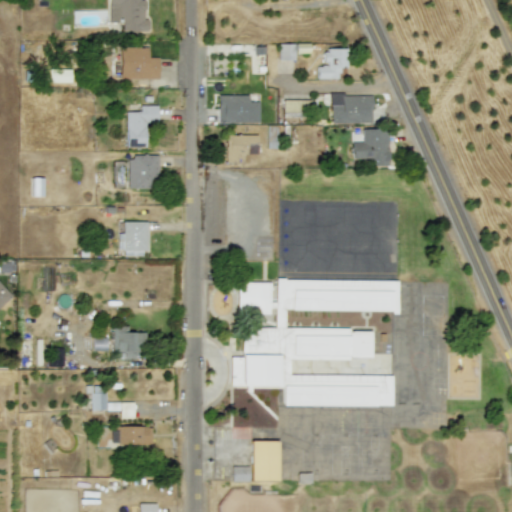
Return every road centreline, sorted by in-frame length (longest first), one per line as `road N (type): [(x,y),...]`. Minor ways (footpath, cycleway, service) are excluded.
road 1 (residential): [(194,511),(191,0)]
road 2 (secondary): [(511,337),(359,0)]
